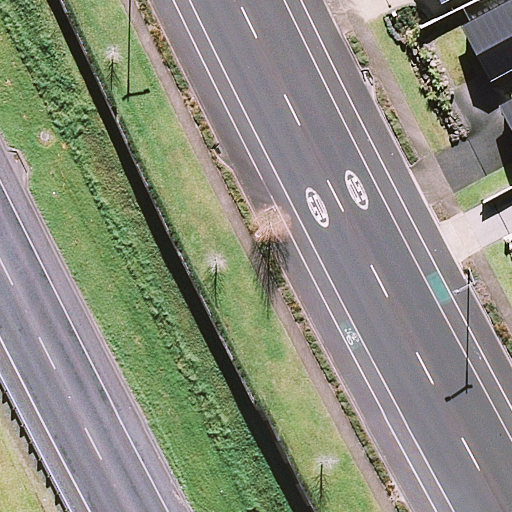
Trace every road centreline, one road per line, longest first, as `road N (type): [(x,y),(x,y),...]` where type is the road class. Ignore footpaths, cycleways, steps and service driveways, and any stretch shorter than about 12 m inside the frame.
road 1 (tertiary): [(234,0),(492,511)]
road 2 (primary): [(138,511),(0,250)]
